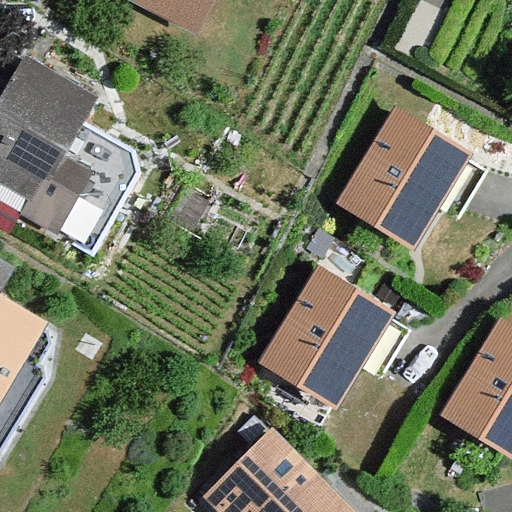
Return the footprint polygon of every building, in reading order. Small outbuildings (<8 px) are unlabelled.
[(130,0),(209,36),(225,0),(130,0)] [(0,186),(40,213),(103,117),(30,68),(0,113),(0,186)] [(469,154),(393,108),(335,202),(411,248),(469,154)] [(392,314),(316,268),(259,362),(335,408),(392,314)] [(0,389),(39,330),(0,304),(0,389)] [(511,327),(499,320),(442,414),(511,456),(511,327)] [(345,511),(269,435),(199,503),(208,511),(345,511)]
